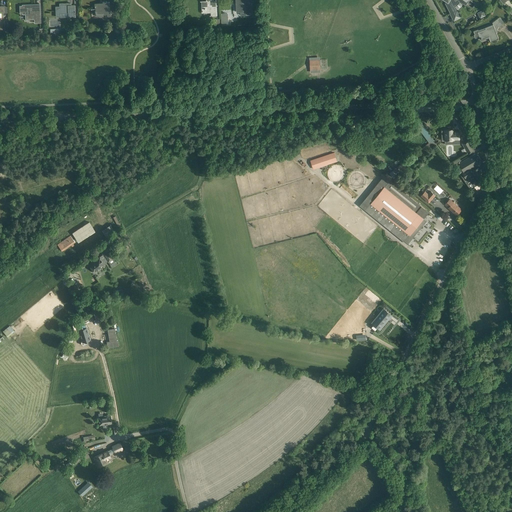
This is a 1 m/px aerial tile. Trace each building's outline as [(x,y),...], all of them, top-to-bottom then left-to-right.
[(206,0),(206,1),(201,1),(202,5),(202,10),(202,12),(210,11),(211,17),(217,16),(216,6),(216,0),(206,0)] [(241,12),(241,15),(252,14),(251,0),(236,0),(237,12),(241,12)] [(445,0),(447,1),(446,3),(451,13),(450,14),(454,21),(461,17),(457,10),(456,11),(454,6),(457,4),(459,0),(460,0),(466,4),(468,0),(445,0)] [(100,4),(94,4),(95,11),(95,14),(96,14),(96,16),(103,16),(103,14),(107,14),(107,16),(110,16),(110,13),(114,13),(114,7),(110,8),(109,1),(106,2),(102,2),(102,4),(100,4)] [(59,7),(55,7),(56,17),(60,16),(60,13),(68,12),(68,17),(75,17),(75,10),(74,5),(68,5),(68,3),(59,4),(59,7)] [(23,6),(20,6),(20,13),(23,13),(23,14),(26,14),(26,20),(35,19),(35,22),(40,22),(39,5),(33,5),(29,5),(23,5),(23,6)] [(500,17),(495,21),(499,27),(504,23),(500,17)] [(478,29),(473,31),(474,34),(474,35),(475,38),(480,36),(481,38),(480,38),(481,40),(488,37),(490,42),(499,39),(497,34),(493,25),(485,28),(478,30),(478,29)] [(310,60),(310,70),(320,70),(320,60),(310,60)] [(451,132),(451,130),(445,130),(445,140),(450,140),(459,139),(459,132),(451,132)] [(465,149),(471,146),(468,140),(462,143),(465,149)] [(393,170),(389,173),(393,179),(437,144),(429,143),(418,152),(417,151),(416,151),(393,170)] [(474,151),(471,146),(465,149),(469,154),(474,151)] [(337,161),(334,152),(310,160),(314,169),(337,161)] [(468,158),(458,164),(463,172),(461,174),(463,178),(468,186),(470,189),(473,187),(486,179),(485,178),(479,168),(482,166),(480,163),(480,160),(478,155),(477,155),(475,154),(472,156),(468,158)] [(410,241),(426,221),(424,219),(429,212),(390,180),(385,186),(381,184),(367,201),(373,205),(368,212),(401,239),(404,236),(410,241)] [(440,194),(443,190),(437,184),(433,188),(440,194)] [(436,195),(431,191),(428,194),(425,191),(420,196),(428,203),(436,195)] [(462,210),(450,199),(445,205),(448,207),(448,208),(456,216),(462,210)] [(32,209),(26,203),(18,213),(25,218),(32,209)] [(91,225),(89,222),(87,223),(72,233),(76,239),(78,238),(79,240),(95,230),(91,225)] [(115,231),(110,225),(102,230),(106,237),(115,231)] [(75,242),(71,235),(57,245),(62,251),(71,245),(72,247),(74,245),(73,244),(75,242)] [(103,255),(89,264),(94,272),(95,273),(101,269),(100,268),(105,264),(105,263),(107,261),(108,262),(110,264),(115,261),(113,259),(114,259),(108,249),(102,253),(103,255)] [(437,264),(442,259),(436,254),(431,260),(437,264)] [(379,318),(374,324),(376,326),(380,329),(388,320),(386,319),(390,314),(392,315),(384,309),(377,317),(379,318)] [(102,322),(98,310),(92,312),(96,324),(102,322)] [(12,333),(8,327),(3,331),(8,337),(12,333)] [(115,329),(107,330),(109,341),(106,342),(107,348),(119,346),(118,340),(117,340),(115,329)] [(87,330),(79,332),(82,343),(90,341),(87,330)] [(110,416),(110,414),(107,415),(107,416),(98,417),(99,425),(112,424),(111,416),(110,416)] [(108,451),(94,457),(98,465),(105,461),(111,458),(110,455),(115,452),(115,453),(123,449),(120,443),(112,446),(113,448),(108,451)] [(88,482),(78,491),(82,496),(93,486),(88,482)]
